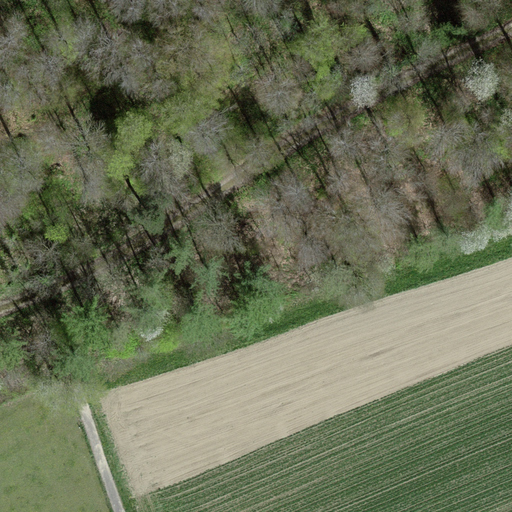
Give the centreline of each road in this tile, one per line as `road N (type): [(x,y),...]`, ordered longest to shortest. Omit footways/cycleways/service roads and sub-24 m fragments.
road 1 (track): [(511,27),(0,302)]
road 2 (track): [(33,287),(113,511)]
